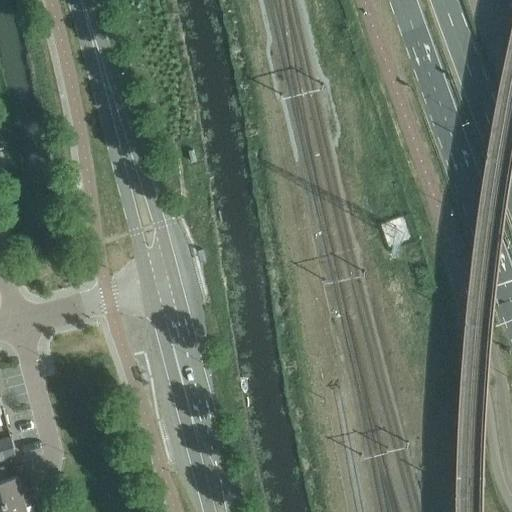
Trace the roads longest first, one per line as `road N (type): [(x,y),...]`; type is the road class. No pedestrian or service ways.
road 1 (primary): [(405,0),(511,304)]
road 2 (tertiary): [(164,280),(82,0)]
road 3 (unclassified): [(62,511),(19,321)]
road 4 (primary): [(511,173),(448,0)]
road 5 (tertiary): [(235,511),(180,336)]
road 6 (tertiary): [(180,336),(184,406),(212,511)]
road 7 (unclassified): [(19,321),(164,280)]
